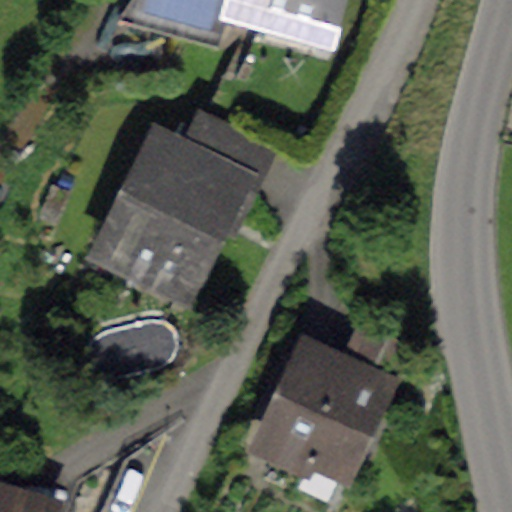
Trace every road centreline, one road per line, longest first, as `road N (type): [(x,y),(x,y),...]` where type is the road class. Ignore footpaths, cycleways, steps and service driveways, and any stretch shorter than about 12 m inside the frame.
road 1 (residential): [(173,511),(407,0)]
road 2 (tertiary): [(511,35),(460,233),(511,499)]
